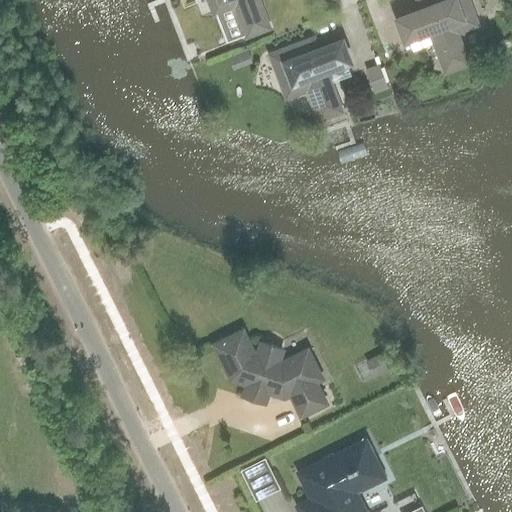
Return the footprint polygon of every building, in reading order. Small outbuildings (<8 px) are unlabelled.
[(210,0),(215,12),(236,4),(247,35),(267,27),(257,0),(210,0)] [(421,0),(425,9),(398,19),(406,39),(433,29),(436,38),(434,39),(446,70),(467,62),(455,32),(476,24),(466,0),(417,0),(416,1),(416,2),(420,0),(421,0)] [(317,38),(272,55),(288,96),(308,88),(320,118),(340,110),(328,79),(326,79),(323,70),(350,60),(342,40),(315,50),(312,41),(317,39),(317,38)] [(388,87),(379,64),(366,69),(375,92),(388,87)] [(326,403),(301,353),(289,359),(287,364),(278,361),(282,350),(261,342),(257,354),(249,351),(251,346),(243,330),(214,344),(226,367),(224,370),(228,377),(248,384),(245,391),(266,398),(268,391),(272,392),(274,395),(281,398),(291,393),(302,415),(326,403)] [(370,358),(377,374),(388,369),(380,353),(370,358)] [(354,491),(383,476),(373,456),(374,453),(370,444),(366,443),(365,441),(335,456),(332,454),(324,458),(323,461),(304,471),(302,477),(313,499),(310,500),(315,510),(311,511),(360,511),(350,492),(354,491)] [(274,474),(267,459),(242,471),(250,487),(274,474)] [(404,511),(422,500),(416,490),(398,501),(404,511)] [(426,511),(423,503),(402,511),(426,511)]
